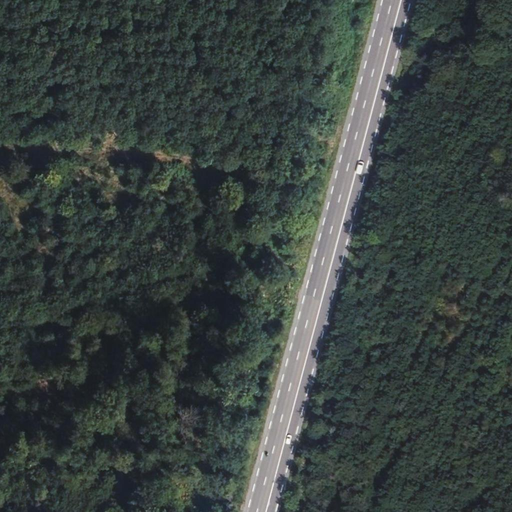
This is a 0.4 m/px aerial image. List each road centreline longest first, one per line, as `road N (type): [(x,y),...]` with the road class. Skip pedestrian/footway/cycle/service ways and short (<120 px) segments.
road 1 (track): [(165,0),(394,511)]
road 2 (primary): [(262,511),(398,0)]
road 3 (track): [(0,150),(241,163)]
